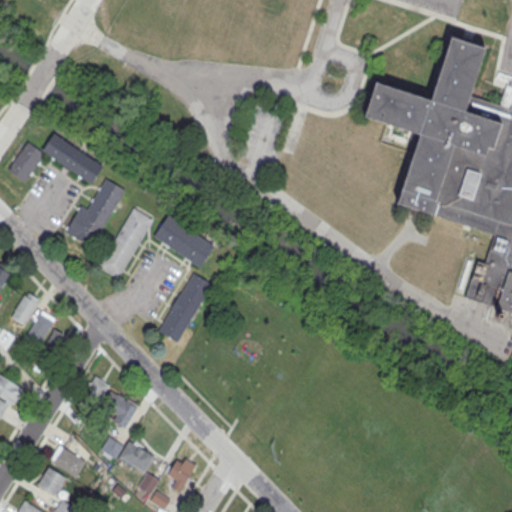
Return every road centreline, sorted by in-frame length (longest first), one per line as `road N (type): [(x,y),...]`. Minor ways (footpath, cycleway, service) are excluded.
road 1 (residential): [(282,511),(0,217)]
road 2 (residential): [(99,322),(0,480)]
